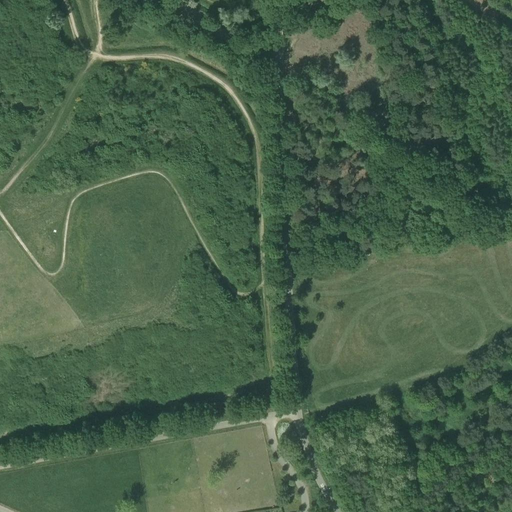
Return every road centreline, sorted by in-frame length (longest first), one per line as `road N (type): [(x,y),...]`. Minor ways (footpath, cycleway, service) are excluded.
road 1 (track): [(66,0),(77,43),(94,57),(169,55),(226,84),(259,131),(264,282),(253,295)]
road 2 (unclassified): [(298,411),(276,124),(276,0)]
road 3 (unclassified): [(0,466),(268,416)]
